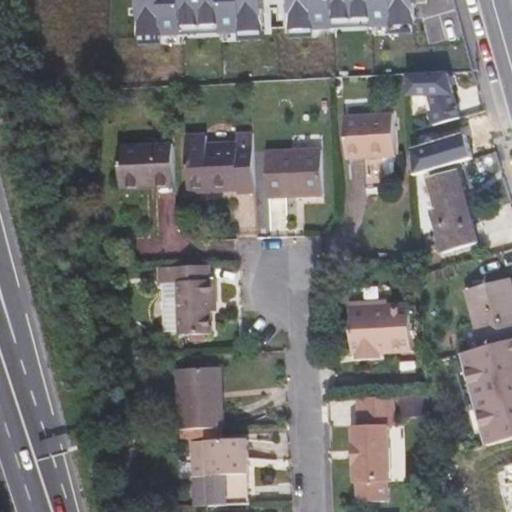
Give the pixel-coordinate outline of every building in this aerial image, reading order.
[(137,0),(140,48),(164,47),(164,39),(183,38),(182,29),(221,27),(221,36),(240,35),(240,43),(265,42),(262,0),(137,0)] [(289,0),(292,41),(316,40),(316,31),(335,30),(335,22),(373,20),(373,27),(392,27),(393,35),(417,34),(415,0),(289,0)] [(373,20),(335,22),(335,30),(373,27),(373,20)] [(221,27),(182,29),(183,38),(221,36),(221,27)] [(449,73),(407,75),(408,95),(430,94),(434,108),(431,109),(435,126),(462,118),(449,73)] [(345,119),(348,161),(394,158),(392,117),(345,119)] [(258,193),(254,133),(238,134),(239,144),(209,146),(208,136),(187,138),(191,193),(240,189),(240,194),(258,193)] [(177,189),(175,146),(121,150),(123,193),(177,189)] [(321,193),(318,150),(267,153),(270,197),(321,193)] [(445,253),(480,243),(458,170),(431,177),(440,208),(432,210),(445,253)] [(211,266),(165,268),(165,284),(181,283),(185,338),(216,336),(215,309),(220,309),(218,281),(212,282),(211,266)] [(511,341),(511,286),(510,279),(469,291),(485,349),(511,341)] [(354,307),(354,314),(392,311),(392,305),(354,307)] [(361,359),(386,358),(417,356),(414,310),(392,311),(354,314),(356,360),(361,359)] [(511,341),(485,349),(465,354),(490,447),(511,440),(511,341)] [(184,432),(229,429),(227,399),(224,399),(222,370),(180,373),(184,432)] [(399,400),(363,403),(365,432),(359,433),(363,489),(365,489),(367,509),(399,507),(398,487),(394,431),(402,431),(399,400)] [(214,462),(215,477),(255,474),(253,441),(198,445),(200,463),(214,462)] [(201,479),(215,477),(214,462),(200,463),(201,479)]
